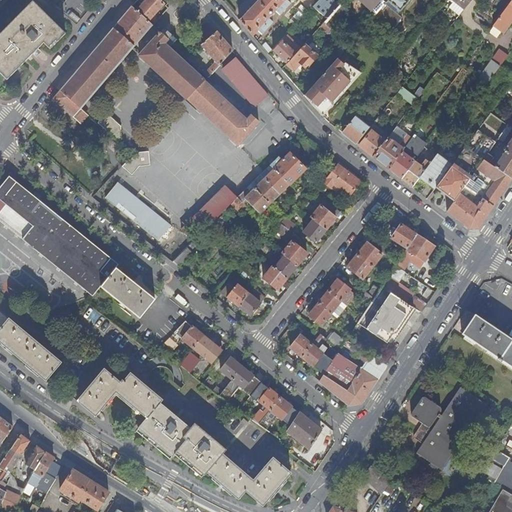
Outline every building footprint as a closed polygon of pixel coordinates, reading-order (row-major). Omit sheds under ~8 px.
[(158,0),(147,0),(145,3),(158,15),(160,14),(157,11),(163,4),(158,0)] [(258,0),(239,21),(252,36),(257,31),(261,35),(273,23),(269,19),(275,11),(280,15),(290,4),(286,0),(258,0)] [(339,6),(332,0),(319,0),(313,7),(327,20),(339,6)] [(388,2),(389,0),(358,0),(359,0),(376,15),(382,8),(388,2)] [(389,0),(388,2),(400,12),(409,3),(405,0),(389,0)] [(453,0),(465,9),(471,0),(453,0)] [(511,0),(492,28),(494,30),(496,28),(501,32),(507,24),(509,25),(511,20),(511,0)] [(0,75),(7,82),(44,44),(48,48),(55,41),(57,42),(65,34),(32,2),(0,33),(0,75)] [(394,19),(400,12),(388,2),(382,8),(394,19)] [(145,3),(137,11),(148,21),(155,14),(157,16),(158,15),(145,3)] [(323,24),(331,31),(348,11),(341,4),(339,6),(327,20),(323,24)] [(132,7),(60,91),(81,110),(153,26),(148,21),(137,11),(132,7)] [(233,51),(210,24),(191,40),(198,48),(201,45),(208,52),(206,53),(208,56),(210,54),(216,61),(205,73),(209,77),(233,51)] [(323,24),(320,28),(328,34),(331,31),(323,24)] [(162,34),(160,32),(140,57),(154,69),(190,102),(231,138),(230,139),(238,145),(259,122),(252,115),(247,120),(216,92),(182,62),(162,44),(167,39),(162,34)] [(287,35),(273,50),(286,64),(300,49),(287,35)] [(333,51),(340,56),(350,45),(343,39),(333,51)] [(198,48),(191,40),(185,46),(191,54),(198,48)] [(55,41),(48,48),(50,49),(57,42),(55,41)] [(286,64),(286,65),(293,71),(300,64),(305,69),(308,65),(309,66),(317,57),(304,45),(300,49),(286,64)] [(478,80),(486,86),(493,76),(500,66),(508,56),(500,50),(478,80)] [(223,69),(256,107),(268,96),(236,58),(223,69)] [(337,60),(304,96),(317,107),(330,93),(336,98),(355,76),(337,60)] [(500,66),(493,76),(510,89),(510,88),(511,85),(511,74),(509,72),(500,66)] [(402,87),(397,93),(413,105),(417,99),(402,87)] [(60,91),(53,100),(81,125),(88,116),(81,110),(60,91)] [(330,93),(317,107),(323,113),(336,98),(330,93)] [(453,164),(436,188),(454,202),(461,192),(483,160),(472,152),(482,138),(490,127),(501,134),(504,130),(507,125),(491,113),(466,147),(453,164)] [(106,114),(97,124),(118,143),(120,140),(120,128),(106,114)] [(355,116),(341,133),(356,144),(360,140),(369,129),(365,125),(365,124),(355,116)] [(506,175),(511,179),(511,177),(511,128),(507,125),(504,130),(511,136),(511,137),(503,151),(504,152),(498,162),(487,154),(483,159),(506,175)] [(396,127),(388,138),(399,146),(407,135),(396,127)] [(360,140),(356,144),(359,146),(371,131),(369,129),(360,140)] [(371,131),(359,146),(373,157),(385,142),(371,131)] [(385,142),(373,157),(389,170),(412,138),(407,135),(399,146),(388,138),(385,142)] [(412,138),(389,170),(401,179),(414,161),(427,144),(414,135),(412,138)] [(472,152),(483,160),(483,159),(487,154),(493,145),(482,138),(472,152)] [(436,155),(420,176),(418,179),(424,183),(425,184),(426,184),(427,184),(428,183),(429,183),(436,188),(453,164),(466,147),(465,147),(451,166),(436,155)] [(414,161),(401,179),(412,188),(418,179),(420,176),(436,155),(431,152),(421,166),(414,161)] [(133,156),(123,167),(132,176),(140,168),(150,168),(148,153),(134,155),(133,156)] [(282,161),(278,157),(270,165),(290,185),(306,169),(290,153),(282,161)] [(454,202),(447,211),(468,228),(506,175),(483,159),(483,160),(461,192),(454,202)] [(290,185),(270,165),(266,169),(270,173),(264,179),(280,195),(290,185)] [(360,182),(338,165),(324,182),(331,188),(333,185),(350,196),(360,182)] [(270,173),(266,169),(260,175),(264,179),(270,173)] [(0,219),(49,260),(93,296),(100,287),(116,268),(119,265),(64,219),(10,175),(0,187),(0,219)] [(264,179),(260,175),(254,181),(258,185),(264,179)] [(470,229),(478,228),(511,179),(506,175),(468,228),(470,229)] [(244,178),(231,190),(238,197),(240,194),(247,188),(250,184),(244,178)] [(270,204),(280,195),(264,179),(258,185),(254,181),(250,184),(270,204)] [(118,183),(106,198),(159,241),(171,226),(118,183)] [(260,214),(270,204),(250,184),(247,188),(251,192),(244,198),(240,194),(238,197),(231,205),(238,212),(245,205),(242,202),(245,199),(260,214)] [(182,230),(174,258),(221,214),(231,205),(238,197),(231,190),(226,186),(209,204),(182,230)] [(247,188),(240,194),(244,198),(251,192),(247,188)] [(340,212),(325,199),(310,218),(313,220),(326,230),(340,212)] [(295,225),(286,218),(281,223),(290,231),(295,225)] [(316,243),(326,230),(313,220),(303,232),(316,243)] [(290,232),(280,224),(274,230),(284,238),(290,232)] [(407,248),(416,235),(401,224),(392,238),(407,248)] [(435,247),(416,235),(407,248),(406,250),(425,262),(435,247)] [(367,243),(357,255),(373,267),(387,249),(374,238),(369,244),(367,243)] [(283,254),(297,266),(307,254),(292,242),(282,254),(283,254)] [(187,248),(173,263),(178,267),(192,254),(187,248)] [(425,262),(406,250),(395,267),(403,273),(410,262),(421,268),(425,262)] [(288,278),(297,266),(283,254),(281,257),(283,258),(275,268),(288,278)] [(373,267),(357,255),(347,267),(363,280),(373,267)] [(281,256),(273,266),(275,268),(283,258),(281,257),(281,256)] [(238,267),(248,276),(253,270),(243,262),(238,267)] [(277,291),(288,278),(275,268),(273,266),(262,279),(277,291)] [(412,307),(421,313),(425,308),(413,299),(415,296),(398,284),(405,274),(403,273),(395,267),(387,279),(382,287),(412,307)] [(116,268),(100,287),(139,319),(155,300),(116,268)] [(341,301),(347,306),(355,296),(349,292),(351,290),(338,280),(329,291),(341,301)] [(222,293),(228,297),(235,288),(230,283),(222,293)] [(228,297),(239,306),(249,294),(238,285),(235,288),(228,297)] [(389,341),(412,307),(382,287),(374,299),(370,306),(363,316),(376,325),(373,330),(389,341)] [(265,298),(254,288),(249,294),(239,306),(251,316),(265,298)] [(357,295),(370,306),(374,299),(362,289),(357,295)] [(319,303),(331,314),(341,301),(329,291),(319,303)] [(321,326),(331,314),(319,303),(309,316),(321,326)] [(16,325),(0,311),(0,341),(46,380),(61,362),(16,325)] [(501,361),(511,367),(511,339),(475,315),(462,335),(497,358),(497,359),(501,362),(501,361)] [(185,321),(174,333),(193,348),(204,336),(185,321)] [(317,339),(321,334),(314,329),(311,334),(317,339)] [(328,340),(339,349),(345,342),(333,333),(328,340)] [(290,348),(302,357),(312,345),(300,335),(290,348)] [(204,336),(193,348),(212,364),(223,352),(204,336)] [(312,345),(302,357),(313,367),(314,366),(324,354),(328,349),(323,345),(318,350),(312,345)] [(190,353),(180,364),(190,373),(200,361),(190,353)] [(333,361),(324,354),(314,366),(324,374),(333,361)] [(360,370),(337,355),(333,361),(324,374),(319,382),(349,406),(362,403),(386,367),(370,356),(360,370)] [(232,380),(242,367),(231,358),(221,371),(232,380)] [(254,377),(242,367),(232,380),(239,386),(243,389),(253,377),(254,377)] [(116,392),(147,418),(159,404),(162,401),(130,374),(123,381),(121,380),(119,382),(104,369),(77,401),(96,416),(116,392)] [(250,396),(261,383),(253,377),(243,389),(243,390),(250,396)] [(239,386),(232,380),(223,390),(219,395),(227,401),(239,386)] [(260,400),(269,389),(261,383),(250,396),(256,401),(258,398),(260,400)] [(218,386),(214,392),(219,395),(223,390),(218,386)] [(417,457),(437,470),(438,468),(439,469),(458,440),(457,439),(464,430),(465,431),(474,417),(473,416),(476,412),(477,412),(483,403),(483,402),(461,387),(442,416),(439,414),(441,411),(442,410),(441,408),(427,399),(425,397),(424,397),(422,398),(415,408),(412,414),(411,415),(412,417),(420,422),(422,424),(415,434),(415,435),(414,437),(415,438),(423,444),(416,454),(418,455),(417,457)] [(255,418),(253,419),(259,425),(266,417),(270,411),(281,398),(269,389),(260,400),(259,402),(268,409),(264,413),(261,411),(255,418)] [(293,408),(281,398),(270,411),(276,416),(282,421),(293,408)] [(290,415),(295,418),(299,413),(303,407),(298,403),(290,415)] [(138,429),(152,441),(161,428),(180,439),(208,454),(199,471),(204,476),(207,472),(222,454),(225,451),(194,424),(190,429),(159,404),(147,418),(138,429)] [(270,411),(266,417),(271,422),(276,416),(270,411)] [(295,418),(287,430),(310,450),(322,432),(299,413),(295,418)] [(0,446),(3,442),(13,429),(13,428),(0,417),(0,446)] [(161,428),(152,441),(156,444),(170,456),(180,439),(161,428)] [(30,442),(21,435),(0,464),(0,469),(6,473),(7,472),(9,474),(9,473),(21,456),(20,455),(30,442)] [(180,439),(170,456),(172,457),(177,452),(199,471),(208,454),(180,439)] [(12,494),(21,497),(21,496),(27,482),(34,470),(45,453),(37,446),(26,464),(15,486),(12,494)] [(494,484),(505,466),(509,458),(496,450),(480,475),(494,484)] [(34,470),(27,482),(35,487),(54,458),(45,453),(34,470)] [(222,454),(207,472),(238,499),(246,491),(263,505),(290,474),(273,458),(253,480),(222,454)] [(389,484),(391,482),(373,465),(371,465),(363,478),(382,495),(383,493),(389,484)] [(503,489),(511,494),(511,469),(505,466),(494,484),(503,489)] [(79,503),(80,500),(91,482),(73,470),(59,490),(79,503)] [(6,473),(1,481),(6,485),(12,475),(9,473),(9,474),(7,472),(6,473)] [(98,511),(109,493),(91,482),(80,500),(98,511)] [(389,484),(383,493),(389,497),(396,488),(389,484)] [(511,511),(511,494),(503,489),(488,511),(511,511)] [(1,506),(11,511),(14,511),(21,497),(12,494),(7,491),(6,492),(0,506),(1,506)]
